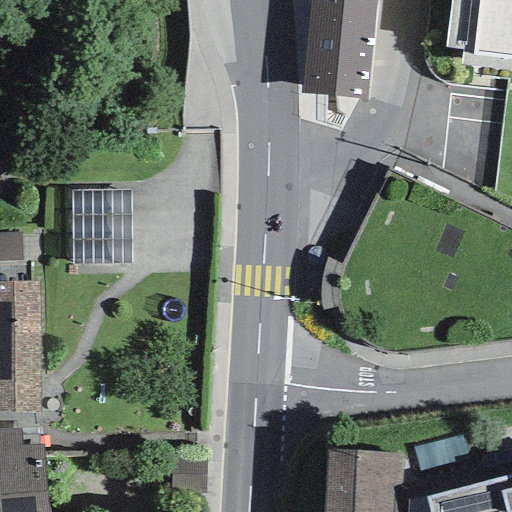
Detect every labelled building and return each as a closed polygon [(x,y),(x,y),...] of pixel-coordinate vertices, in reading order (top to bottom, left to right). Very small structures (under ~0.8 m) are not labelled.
[(375,0),(307,0),(299,91),(366,97),(375,0)] [(511,0),(450,0),(444,48),(462,50),(460,64),(511,70),(511,0)] [(135,195),(73,198),(77,271),(138,268),(135,195)] [(37,279),(0,280),(0,412),(40,412),(37,279)] [(0,511),(48,511),(42,442),(20,444),(18,425),(0,426),(0,511)] [(199,448),(178,448),(179,472),(200,471),(199,448)] [(398,511),(400,453),(325,450),(322,511),(398,511)] [(511,511),(511,472),(424,496),(428,511),(511,511)]
